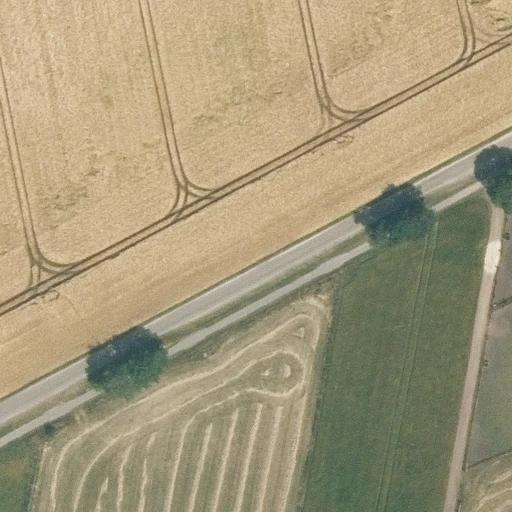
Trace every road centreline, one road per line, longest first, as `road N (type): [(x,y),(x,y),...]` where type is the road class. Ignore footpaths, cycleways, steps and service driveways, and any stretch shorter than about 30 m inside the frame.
road 1 (unclassified): [(0,413),(511,135)]
road 2 (track): [(480,151),(502,187),(447,511)]
